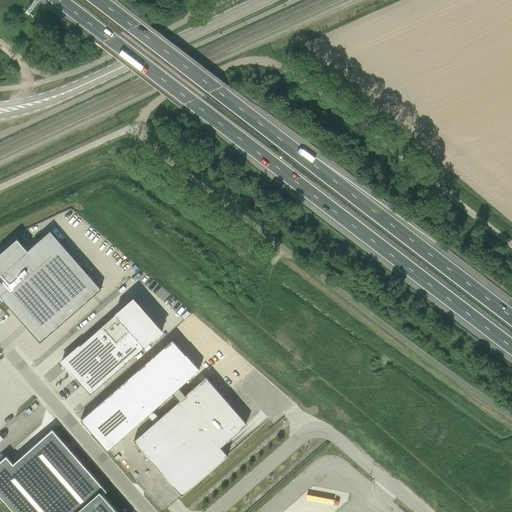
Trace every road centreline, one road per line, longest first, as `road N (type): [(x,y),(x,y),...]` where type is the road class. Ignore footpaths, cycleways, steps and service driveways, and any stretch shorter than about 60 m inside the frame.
road 1 (unclassified): [(511,418),(146,142),(143,117),(164,95),(242,61),(290,73)]
road 2 (motorway): [(511,317),(98,0)]
road 3 (motorway): [(111,40),(511,347)]
road 4 (secondary): [(0,112),(52,97),(261,0)]
road 5 (unclassified): [(511,245),(290,73)]
road 6 (unclassified): [(390,484),(338,439),(309,433),(215,511)]
road 7 (unclassified): [(9,354),(148,511)]
